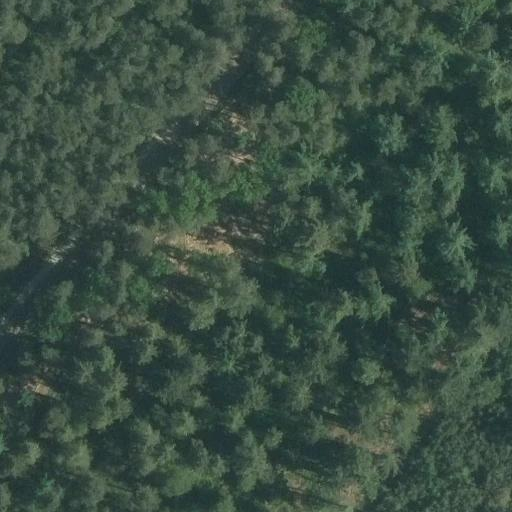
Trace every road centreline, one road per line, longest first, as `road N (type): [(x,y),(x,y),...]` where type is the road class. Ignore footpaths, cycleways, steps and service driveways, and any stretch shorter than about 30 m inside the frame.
road 1 (track): [(300,0),(0,342)]
road 2 (track): [(370,511),(511,334)]
